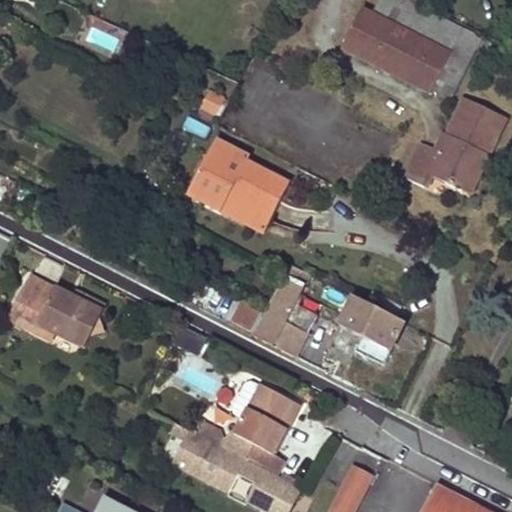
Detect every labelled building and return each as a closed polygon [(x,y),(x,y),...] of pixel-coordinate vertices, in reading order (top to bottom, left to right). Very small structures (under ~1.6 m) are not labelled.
[(482,39),(407,0),(380,0),(373,15),(452,55),(470,63),(477,49),(482,39)] [(343,49),(432,95),(433,93),(452,55),(373,15),(363,9),(343,49)] [(491,43),(482,39),(477,49),(486,54),(491,43)] [(470,63),(452,55),(433,93),(451,101),(470,63)] [(242,101),(264,110),(277,81),(254,71),(242,101)] [(220,119),(229,101),(210,92),(201,110),(220,119)] [(506,119),(466,100),(448,137),(452,139),(449,145),(445,144),(441,154),(422,145),(407,180),(426,188),(431,177),(464,192),(482,153),(489,156),(506,119)] [(185,116),(178,128),(202,141),(209,129),(185,116)] [(250,159),(217,142),(189,195),(222,212),(229,198),(235,201),(232,205),(270,225),(290,186),(247,164),(250,159)] [(482,153),(464,192),(471,195),(489,156),(482,153)] [(229,198),(222,212),(265,234),(270,225),(232,205),(235,201),(229,198)] [(293,267),(283,262),(277,270),(285,275),(287,276),(288,277),(293,267)] [(311,276),(293,267),(288,277),(306,286),(311,276)] [(288,277),(287,276),(254,337),(296,359),(317,316),(297,306),(306,286),(288,277)] [(30,277),(27,283),(53,296),(56,290),(30,277)] [(84,305),(74,300),(56,290),(53,296),(27,283),(9,320),(23,327),(25,323),(37,330),(39,327),(56,335),(85,350),(92,336),(103,333),(99,322),(106,308),(87,299),(84,305)] [(77,294),(74,300),(84,305),(87,299),(77,294)] [(355,299),(346,294),(339,310),(347,314),(355,299)] [(266,311),(245,299),(233,323),(253,334),(266,311)] [(384,366),(391,353),(405,324),(355,299),(347,314),(340,328),(363,340),(357,353),(384,366)] [(25,323),(23,327),(36,334),(37,330),(25,323)] [(37,330),(36,334),(52,342),(56,335),(39,327),(37,330)] [(177,343),(199,355),(206,340),(185,329),(177,343)] [(262,385),(258,394),(244,387),(230,413),(244,420),(235,436),(254,446),(247,459),(277,475),(285,461),(273,455),(300,406),(262,385)] [(191,432),(176,425),(171,435),(185,443),(190,434),(191,432)] [(264,511),(289,511),(300,491),(190,434),(185,443),(174,465),(264,511)] [(355,511),(373,478),(355,468),(332,511),(355,511)] [(69,480),(50,469),(38,489),(58,500),(69,480)] [(423,511),(485,511),(437,487),(423,511)] [(132,511),(104,497),(96,511),(132,511)]
